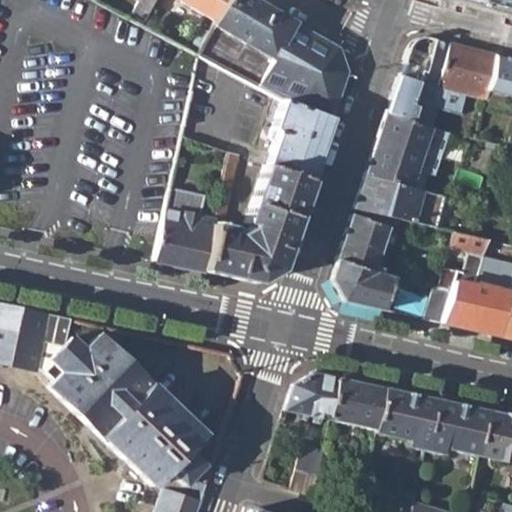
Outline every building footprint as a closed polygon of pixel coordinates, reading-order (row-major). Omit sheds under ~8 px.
[(180,0),(211,17),(219,0),(180,0)] [(276,100),(327,119),(344,71),(331,47),(249,0),(219,0),(211,17),(193,54),(276,100)] [(382,113),(409,119),(423,69),(431,40),(423,38),(410,42),(405,48),(382,113)] [(431,40),(423,69),(438,72),(434,85),(483,97),(484,91),(493,55),(431,40)] [(499,136),(508,138),(511,123),(511,60),(493,55),(484,91),(508,98),(499,136)] [(419,115),(426,117),(431,95),(425,93),(419,115)] [(262,166),(306,182),(327,119),(276,100),(264,136),(270,138),(262,166)] [(362,174),(410,187),(428,124),(409,119),(382,113),(362,174)] [(213,213),(224,215),(236,156),(225,154),(213,213)] [(201,271),(255,283),(277,269),(306,182),(262,166),(259,165),(241,223),(246,224),(247,228),(237,233),(235,228),(230,230),(231,236),(227,235),(228,227),(211,223),(201,271)] [(350,209),(434,229),(442,196),(410,187),(362,174),(350,209)] [(201,197),(167,188),(150,261),(201,271),(211,223),(211,219),(197,216),(201,197)] [(332,260),(372,271),(386,229),(348,213),(332,260)] [(444,249),(479,257),(483,241),(449,232),(444,249)] [(462,328),(496,335),(505,290),(507,281),(510,265),(479,258),(472,285),(462,328)] [(380,310),(393,277),(376,272),(372,271),(332,260),(325,281),(339,301),(380,310)] [(378,268),(376,272),(393,277),(431,287),(434,276),(388,265),(378,268)] [(439,323),(462,328),(472,285),(434,276),(431,287),(448,292),(439,323)] [(431,287),(424,307),(421,319),(439,323),(448,292),(431,287)] [(511,292),(505,290),(496,335),(511,338),(511,292)] [(46,313),(0,302),(0,355),(36,364),(40,340),(46,313)] [(403,315),(421,319),(424,307),(406,304),(403,315)] [(40,340),(63,344),(68,318),(46,313),(40,340)] [(89,329),(76,341),(83,349),(96,336),(89,329)] [(47,384),(149,490),(164,474),(171,481),(179,489),(188,480),(200,468),(185,454),(201,437),(99,335),(96,336),(83,349),(76,341),(72,337),(63,344),(48,358),(60,372),(47,384)] [(282,411),(328,421),(337,377),(316,373),(291,386),(282,411)] [(328,421),(375,431),(386,388),(337,377),(328,421)] [(404,448),(423,453),(436,399),(386,388),(375,431),(374,434),(405,441),(404,448)] [(442,450),(475,457),(488,411),(436,399),(423,453),(441,457),(442,450)] [(475,457),(511,465),(511,416),(488,411),(475,457)] [(304,443),(297,468),(314,472),(320,447),(304,443)] [(263,468),(274,473),(278,461),(267,456),(263,468)] [(188,480),(179,489),(171,481),(168,491),(191,500),(196,483),(188,480)] [(195,511),(204,487),(196,483),(191,500),(168,491),(162,489),(154,511),(195,511)] [(388,511),(408,511),(412,501),(394,495),(388,511)] [(511,511),(511,506),(485,498),(481,511),(511,511)] [(449,511),(412,501),(408,511),(449,511)]
